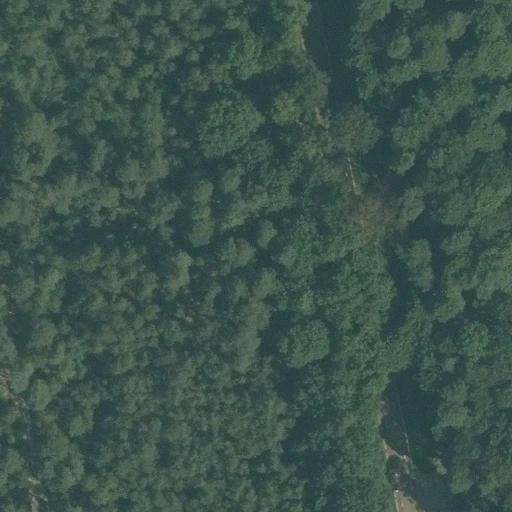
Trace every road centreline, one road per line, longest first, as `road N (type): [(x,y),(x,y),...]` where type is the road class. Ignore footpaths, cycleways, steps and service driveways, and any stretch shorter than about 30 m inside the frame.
road 1 (secondary): [(409,511),(304,0)]
road 2 (track): [(347,203),(391,177),(511,55)]
road 3 (track): [(38,511),(0,300)]
